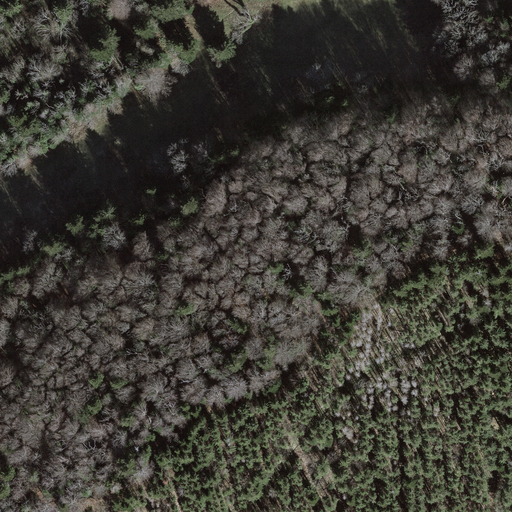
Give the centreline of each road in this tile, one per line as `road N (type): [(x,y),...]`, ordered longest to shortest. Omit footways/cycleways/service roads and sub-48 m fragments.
road 1 (track): [(511,233),(459,241),(406,271),(209,422),(153,476),(83,511)]
road 2 (track): [(223,511),(278,473),(347,380),(453,326),(511,311)]
